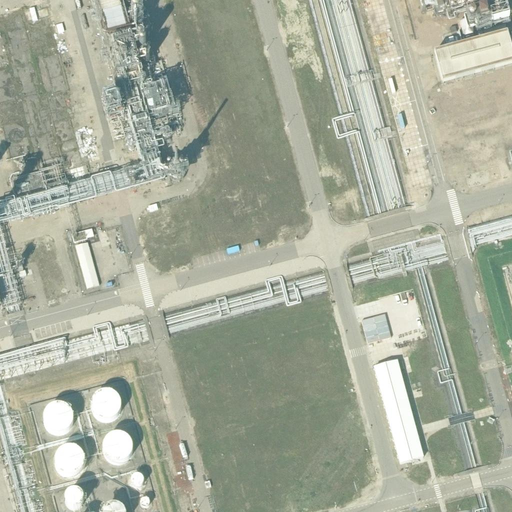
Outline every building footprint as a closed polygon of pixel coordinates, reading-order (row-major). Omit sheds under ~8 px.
[(409,0),(412,7),(434,2),(438,15),(445,13),(446,18),(459,15),(464,33),(510,22),(504,0),(409,0)] [(442,84),(511,65),(511,54),(506,34),(434,54),(442,84)] [(217,93),(199,95),(200,110),(218,108),(217,93)] [(220,133),(211,135),(216,158),(225,156),(220,133)] [(481,143),(461,147),(464,160),(483,155),(481,143)] [(85,225),(87,232),(94,230),(92,223),(85,225)] [(87,290),(99,287),(88,244),(76,247),(87,290)] [(367,345),(390,339),(384,316),(361,322),(367,345)] [(258,348),(269,394),(338,378),(325,322),(312,325),(314,332),(311,333),(310,326),(285,332),(288,341),(258,348)] [(253,346),(236,351),(237,356),(254,351),(253,346)] [(397,363),(373,369),(399,465),(423,458),(397,363)] [(247,386),(208,395),(220,443),(259,434),(247,386)] [(92,407),(93,413),(95,418),(99,421),(105,423),(110,422),(115,420),(119,416),(120,410),(120,405),(117,400),(113,396),(108,395),(102,395),(97,398),(94,402),(92,407)] [(345,397),(277,413),(288,460),(357,444),(345,397)] [(44,423),(46,427),(49,431),(53,434),(58,435),(63,434),(68,432),(71,428),(73,423),(73,418),(71,413),(68,409),(64,407),(59,406),(54,406),(49,409),(46,413),(44,417),(44,423)] [(103,448),(103,453),(105,458),(108,462),(113,465),(118,466),(124,465),(128,462),(131,458),(133,453),(133,447),(131,443),(128,439),(123,436),(118,435),(113,436),(108,439),(105,443),(103,448)] [(54,462),(55,467),(58,471),(62,475),(67,476),(72,476),(77,474),(80,470),(83,466),(84,461),(82,456),(80,451),(76,448),(71,447),(66,447),(61,449),(57,452),(55,457),(54,462)] [(255,449),(242,451),(246,473),(259,471),(255,449)] [(243,459),(232,461),(234,471),(245,469),(243,459)] [(143,484),(143,482),(143,480),(142,478),(140,477),(138,476),(136,477),(134,478),(133,479),(132,481),(132,484),(134,486),(135,487),(137,487),(140,487),(142,486),(143,484)] [(288,501),(301,498),(298,485),(285,489),(288,501)] [(66,501),(66,505),(68,508),(71,510),(75,511),(79,510),(81,507),(83,503),(82,500),(80,496),(77,494),(73,494),(70,495),(67,498),(66,501)] [(229,501),(231,511),(240,511),(242,511),(239,499),(229,501)]
